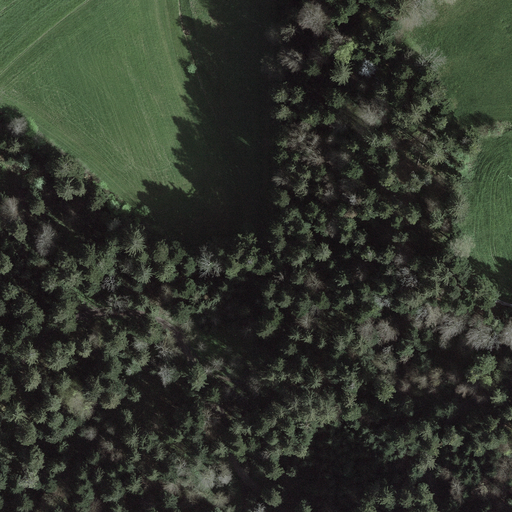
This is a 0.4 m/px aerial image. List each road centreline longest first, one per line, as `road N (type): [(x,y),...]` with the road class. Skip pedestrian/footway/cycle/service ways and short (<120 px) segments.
road 1 (track): [(296,511),(271,488),(252,433),(227,402),(205,350),(126,329),(65,329),(0,381)]
road 2 (track): [(446,511),(429,463),(439,430),(458,407),(511,389)]
